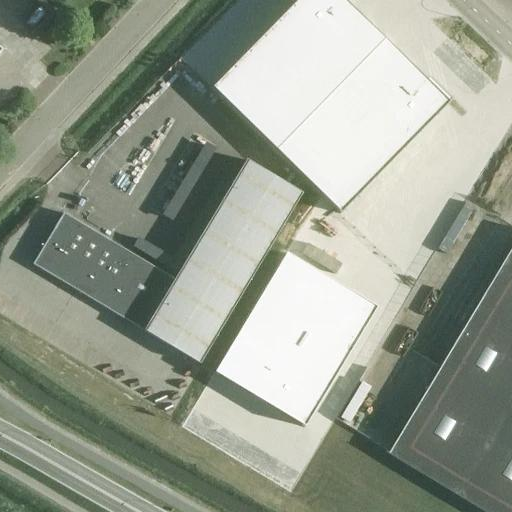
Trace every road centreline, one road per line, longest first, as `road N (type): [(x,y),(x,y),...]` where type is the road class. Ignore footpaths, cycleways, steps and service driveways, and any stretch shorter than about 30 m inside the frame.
road 1 (residential): [(0,175),(165,0)]
road 2 (tertiary): [(140,511),(0,438)]
